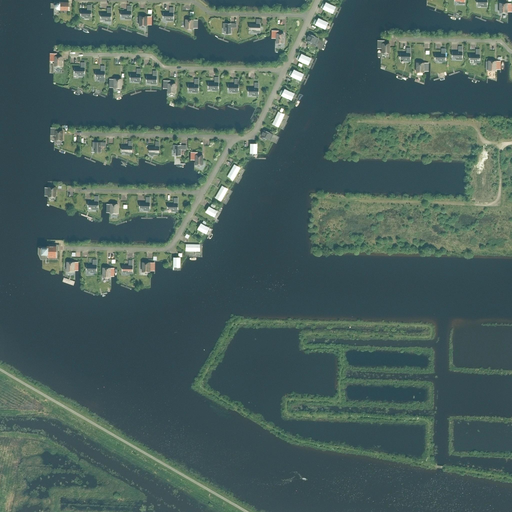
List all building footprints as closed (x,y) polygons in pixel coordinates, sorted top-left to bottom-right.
[(56,7),(57,9),(60,9),(60,10),(69,10),(69,2),(60,2),(60,3),(57,3),(56,5),(56,7)] [(323,4),(321,7),(323,8),(323,9),(329,11),(332,12),(334,7),(332,6),(332,5),(326,3),(325,5),(323,4)] [(81,15),(85,15),(85,18),(91,18),(91,5),(87,5),(87,11),(81,10),(81,15)] [(127,11),(121,11),(121,16),(125,16),(125,19),(131,19),(131,6),(127,6),(127,11)] [(111,21),(111,8),(107,8),(107,13),(101,13),(101,18),(105,18),(105,21),(111,21)] [(173,21),(173,8),(170,8),(170,13),(163,13),(163,17),(167,18),(167,21),(173,21)] [(316,20),(314,23),(316,24),(315,24),(321,27),(322,27),(324,28),(327,23),(324,21),(318,18),(317,20),(316,20)] [(250,29),(254,29),(254,32),(260,32),(260,19),(256,19),(256,25),(250,24),(250,29)] [(236,28),(236,24),(223,24),(223,29),(226,29),(226,34),(231,34),(231,27),(236,28)] [(313,44),(316,37),(310,34),(309,36),(308,36),(307,38),(307,39),(307,40),(307,41),(306,42),(310,44),(311,42),(313,44)] [(452,56),(456,56),(456,60),(462,60),(462,47),(458,47),(458,52),(452,52),(452,56)] [(400,58),(404,58),(404,61),(410,61),(410,48),(406,48),(406,53),(400,53),(400,58)] [(435,59),(439,59),(439,62),(445,62),(445,49),(441,49),(441,54),(435,54),(435,59)] [(469,59),(473,59),(473,62),(479,63),(480,49),(476,49),(476,55),(469,55),(469,59)] [(299,55),(297,59),(299,60),(304,63),(305,63),(307,64),(310,58),(307,57),(301,54),(301,56),(299,55)] [(74,72),(79,73),(78,76),(84,76),(85,63),(81,63),(81,68),(75,68),(74,72)] [(95,76),(100,76),(99,78),(104,78),(105,66),(101,66),(101,71),(96,71),(95,76)] [(134,79),(134,82),(140,82),(141,69),(137,69),(137,74),(130,74),(130,79),(134,79)] [(291,71),(289,75),(291,76),(297,79),(297,78),(300,80),(302,74),(300,73),(294,70),(293,72),(291,71)] [(151,81),(151,84),(157,84),(157,71),(153,71),(153,76),(147,76),(147,81),(151,81)] [(212,87),(212,90),(218,90),(218,77),(215,77),(215,83),(208,83),(208,87),(212,87)] [(192,89),(192,92),(198,92),(198,79),(195,79),(195,85),(188,84),(188,89),(192,89)] [(232,89),(232,92),(238,92),(238,79),(235,79),(235,85),(228,84),(228,89),(232,89)] [(252,93),(252,96),(258,96),(258,83),(255,83),(255,88),(248,88),(248,93),(252,93)] [(282,90),(280,94),(282,95),(288,98),(291,99),(293,94),(290,92),(285,89),(284,91),(282,90)] [(272,124),(278,127),(279,125),(283,118),(282,117),(284,115),(278,112),(272,124)] [(271,140),(273,135),(271,134),(272,134),(266,131),(264,130),(263,131),(260,136),(262,137),(261,138),(261,139),(264,140),(265,141),(266,139),(268,140),(269,139),(271,140)] [(122,151),(126,151),(126,154),(132,154),(132,141),(128,141),(128,146),(122,146),(122,151)] [(155,155),(159,155),(159,151),(159,141),(157,141),(155,141),(155,146),(149,146),(148,152),(152,152),(152,155),(155,155)] [(106,142),(92,142),(92,148),(95,149),(95,153),(100,153),(101,146),(106,146),(106,144),(106,142)] [(186,145),(173,145),(173,151),(176,151),(176,155),(181,155),(181,149),(186,149),(186,145)] [(228,176),(233,179),(234,178),(239,171),(238,171),(239,168),(234,165),(228,176)] [(222,186),(215,198),(220,201),(221,199),(222,199),(226,192),(227,189),(222,186)] [(88,206),(92,206),(92,209),(98,210),(98,196),(95,196),(94,202),(88,202),(88,206)] [(140,207),(144,207),(144,210),(149,211),(150,197),(146,197),(146,203),(140,203),(140,207)] [(172,208),(172,211),(178,211),(178,198),(174,198),(174,204),(168,203),(168,208),(172,208)] [(208,206),(205,211),(213,216),(216,211),(208,206)] [(201,224),(198,229),(203,232),(205,233),(208,228),(206,227),(201,224)] [(47,254),(47,255),(47,257),(53,257),(56,257),(56,255),(56,246),(49,246),(48,246),(47,246),(47,247),(44,247),(42,249),(42,252),(44,254),(47,254)] [(86,269),(90,270),(90,273),(96,273),(97,260),(93,260),(93,265),(86,265),(86,269)] [(122,270),(126,270),(126,273),(132,274),(133,260),(129,260),(129,266),(122,266),(122,270)]
